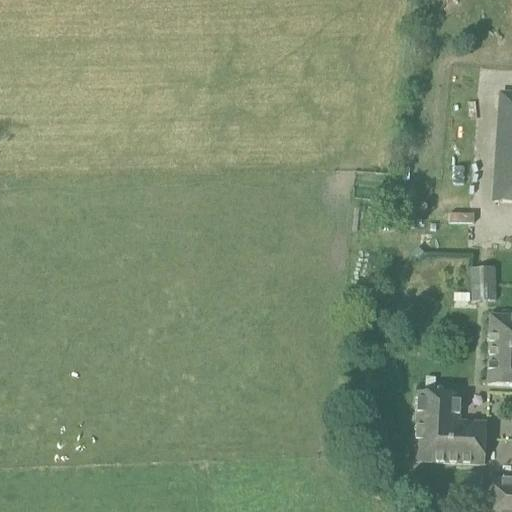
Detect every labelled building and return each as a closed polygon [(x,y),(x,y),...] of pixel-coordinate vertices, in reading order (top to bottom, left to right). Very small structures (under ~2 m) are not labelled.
[(493,205),(511,206),(511,111),(499,111),(493,205)] [(404,203),(400,229),(413,231),(417,205),(404,203)] [(469,270),(470,304),(494,303),(493,270),(469,270)] [(511,319),(489,319),(487,388),(511,388),(511,319)] [(417,395),(413,465),(482,468),(484,426),(457,425),(459,397),(417,395)] [(491,511),(511,511),(511,483),(493,482),(491,511)]
